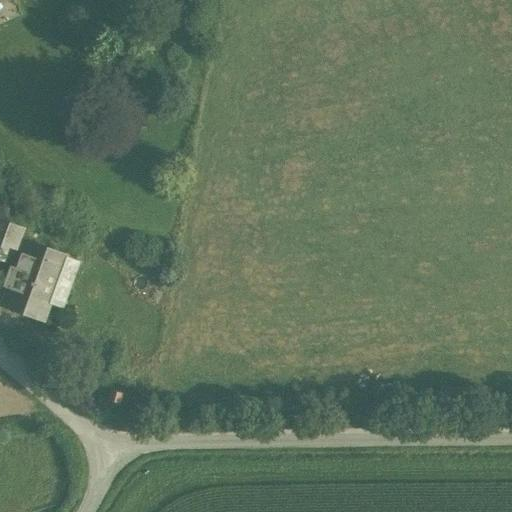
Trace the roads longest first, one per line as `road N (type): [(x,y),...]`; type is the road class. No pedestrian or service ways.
road 1 (unclassified): [(125,440),(511,437)]
road 2 (unclassified): [(0,355),(74,423),(125,440)]
